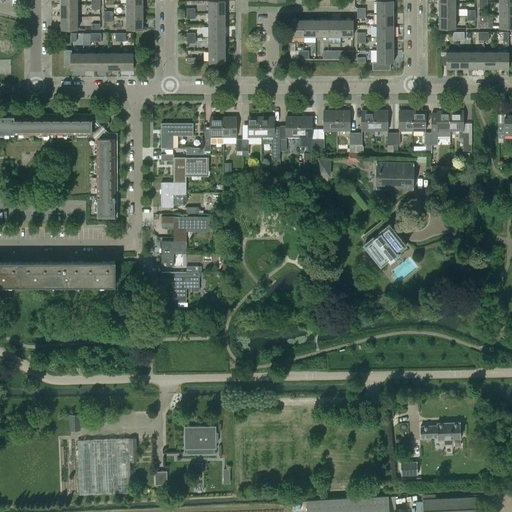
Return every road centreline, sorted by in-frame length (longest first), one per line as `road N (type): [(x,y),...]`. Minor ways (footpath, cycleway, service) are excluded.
road 1 (unclassified): [(511,372),(51,380),(0,352)]
road 2 (residential): [(0,245),(133,243),(135,88)]
road 3 (residential): [(413,88),(169,88)]
